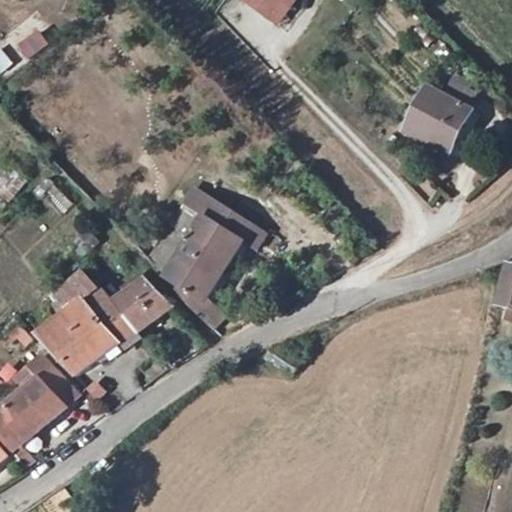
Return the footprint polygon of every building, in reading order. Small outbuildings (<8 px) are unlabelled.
[(247,0),(247,1),(261,11),(267,2),(263,0),(247,0)] [(263,0),(267,2),(261,11),(279,24),(297,0),(263,0)] [(1,47),(0,47),(0,73),(14,64),(1,47)] [(453,81),(445,97),(471,110),(479,95),(453,81)] [(471,110),(445,97),(430,89),(408,132),(452,155),(475,113),(471,110)] [(199,186),(230,196),(239,166),(208,157),(199,186)] [(0,205),(6,210),(26,181),(3,165),(0,169),(0,205)] [(46,199),(66,212),(73,200),(53,187),(46,199)] [(178,293),(216,332),(228,320),(209,303),(246,244),(238,239),(212,222),(206,219),(169,279),(182,287),(178,293)] [(81,257),(99,242),(88,228),(70,243),(81,257)] [(506,321),(511,322),(511,269),(502,307),(510,309),(506,321)] [(141,333),(117,304),(104,287),(102,290),(87,274),(60,294),(66,303),(57,310),(64,318),(40,336),(79,377),(141,333)] [(148,282),(117,304),(141,333),(176,308),(148,282)] [(303,363),(279,348),(270,361),(294,377),(303,363)] [(30,470),(38,462),(24,446),(69,408),(83,396),(55,367),(49,373),(43,365),(35,371),(42,379),(0,415),(0,433),(16,451),(13,453),(30,470)] [(99,384),(90,392),(98,400),(107,392),(99,384)] [(0,465),(10,458),(0,446),(0,465)]
